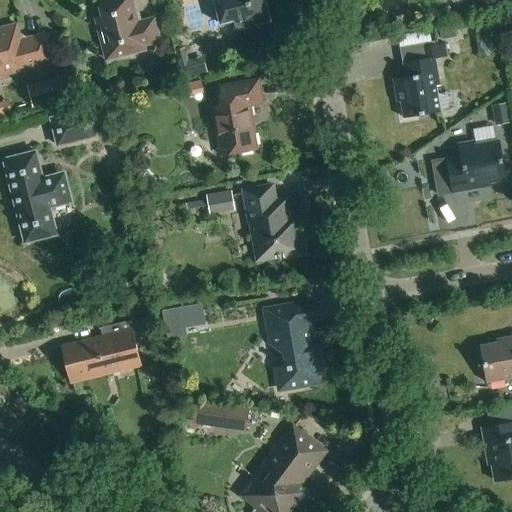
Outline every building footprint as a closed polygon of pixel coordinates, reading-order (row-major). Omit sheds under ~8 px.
[(135,48),(158,42),(152,19),(136,23),(130,0),(110,0),(97,3),(101,17),(94,19),(105,61),(137,52),(135,48)] [(234,30),(268,21),(263,0),(261,1),(260,0),(213,0),(220,25),(232,22),(234,30)] [(472,24),(439,29),(441,41),(456,38),(455,32),(475,28),(478,45),(491,42),(489,27),(486,27),(485,22),(472,24)] [(0,29),(0,82),(9,81),(7,75),(25,71),(50,64),(43,37),(26,42),(19,38),(15,25),(0,29)] [(422,49),(424,60),(403,64),(406,78),(394,81),(396,94),(400,94),(404,119),(443,112),(438,87),(441,86),(436,59),(448,57),(446,44),(422,49)] [(204,58),(179,64),(183,79),(207,73),(204,58)] [(62,78),(27,87),(32,108),(67,99),(62,78)] [(249,106),(262,103),(257,80),(219,87),(223,106),(214,107),(218,127),(216,130),(220,156),(256,149),(250,119),(251,119),(249,106)] [(57,147),(95,137),(88,110),(50,120),(57,147)] [(435,162),(442,196),(455,193),(483,188),(482,184),(507,180),(499,142),(475,146),(474,143),(459,146),(462,157),(435,162)] [(63,177),(54,180),(43,183),(35,152),(3,161),(24,244),(57,236),(49,206),(69,200),(63,177)] [(283,257),(303,253),(299,229),(297,218),(289,219),(286,199),(276,201),(274,186),(243,191),(252,240),(258,239),(261,258),(283,254),(283,257)] [(232,211),(229,193),(205,197),(208,215),(232,211)] [(319,363),(323,362),(312,301),(263,309),(270,346),(286,358),(288,367),(280,369),(275,375),(278,388),(284,392),(303,389),(302,383),(317,381),(321,375),(319,363)] [(182,308),(163,312),(168,341),(187,337),(182,308)] [(70,383),(141,365),(132,332),(130,332),(128,322),(98,329),(101,339),(62,349),(70,383)] [(511,336),(506,337),(506,340),(482,345),(489,383),(511,378),(511,336)] [(249,412),(195,403),(192,424),(245,433),(249,412)] [(511,424),(506,425),(483,429),(488,457),(492,457),(497,482),(511,479),(511,424)] [(240,497),(256,510),(258,511),(298,511),(296,510),(298,507),(299,503),(300,499),(300,496),(300,492),(300,488),(326,453),(293,427),(240,497)]
